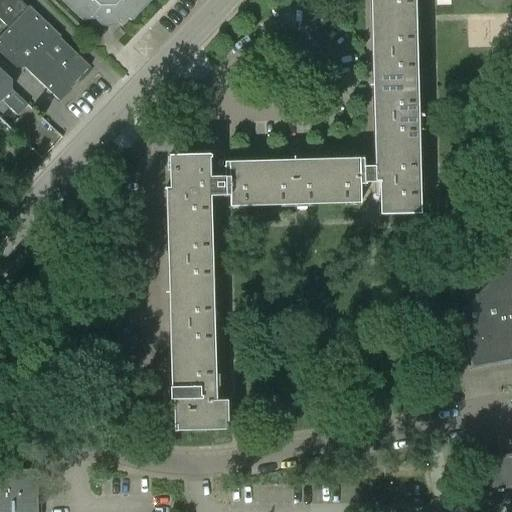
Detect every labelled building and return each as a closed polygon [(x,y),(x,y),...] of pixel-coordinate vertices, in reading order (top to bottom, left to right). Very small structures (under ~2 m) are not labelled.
[(0,0),(0,20),(8,28),(25,11),(13,0),(0,0)] [(60,0),(84,23),(87,20),(94,27),(102,19),(114,19),(121,26),(128,19),(132,22),(152,0),(60,0)] [(375,0),(379,167),(380,182),(380,215),(420,214),(415,0),(375,0)] [(20,64),(36,79),(53,60),(46,54),(61,39),(60,38),(61,37),(29,6),(25,11),(8,28),(0,36),(0,53),(12,64),(20,64)] [(53,60),(36,79),(58,100),(90,67),(61,39),(46,54),(53,60)] [(0,69),(0,102),(2,101),(7,106),(13,100),(8,95),(12,90),(12,80),(0,69)] [(210,196),(209,178),(209,155),(169,156),(175,388),(170,388),(170,400),(173,400),(174,431),(228,430),(227,401),(215,401),(210,196)] [(224,178),(209,178),(210,196),(230,196),(230,207),(360,203),(360,183),(380,182),(379,167),(364,168),(363,159),(224,163),(224,178)] [(511,258),(462,310),(472,367),(511,359),(511,258)] [(448,351),(447,329),(433,329),(434,352),(448,351)] [(511,454),(483,459),(488,493),(511,488),(511,454)] [(36,511),(36,471),(0,471),(0,511),(36,511)]
